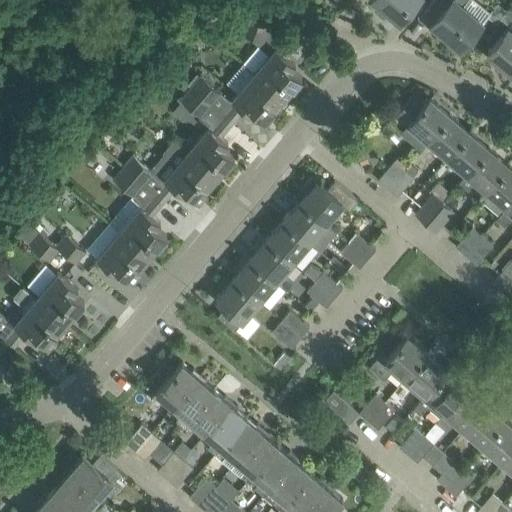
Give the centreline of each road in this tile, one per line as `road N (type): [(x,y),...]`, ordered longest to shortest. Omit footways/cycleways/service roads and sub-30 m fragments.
road 1 (residential): [(298,137),(64,413),(0,427)]
road 2 (residential): [(300,360),(409,230)]
road 3 (residential): [(390,59),(255,0)]
road 4 (residential): [(409,230),(298,137)]
road 5 (residential): [(511,112),(390,59)]
road 6 (residential): [(390,59),(361,68),(298,137)]
